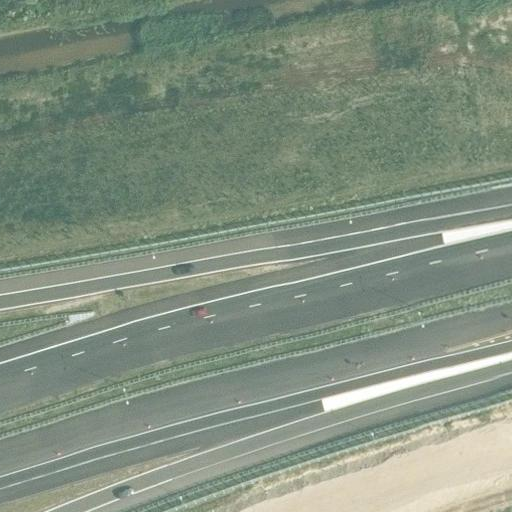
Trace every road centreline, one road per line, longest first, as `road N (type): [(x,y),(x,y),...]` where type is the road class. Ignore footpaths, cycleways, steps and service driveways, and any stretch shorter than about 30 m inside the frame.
road 1 (motorway): [(0,473),(511,327)]
road 2 (motorway): [(511,255),(0,388)]
road 3 (motorway): [(511,215),(0,302)]
road 4 (motorway): [(78,511),(328,419),(511,367)]
